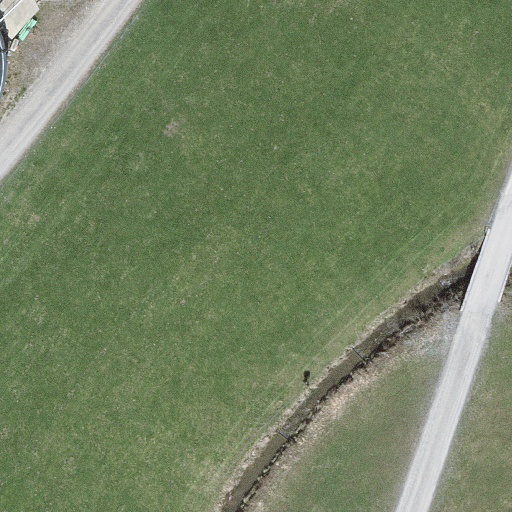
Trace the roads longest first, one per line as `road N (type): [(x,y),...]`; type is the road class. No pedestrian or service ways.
road 1 (track): [(417,511),(511,234)]
road 2 (track): [(0,169),(139,0)]
